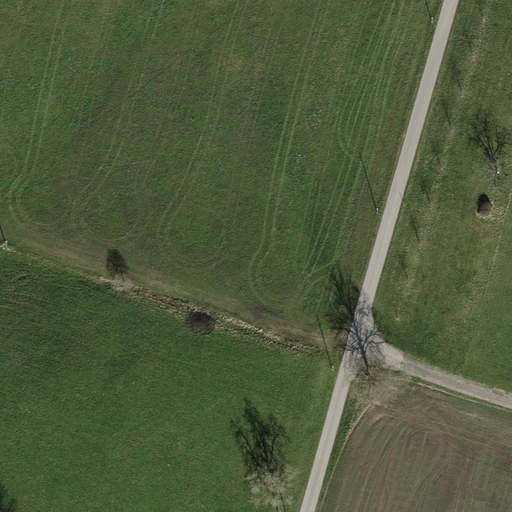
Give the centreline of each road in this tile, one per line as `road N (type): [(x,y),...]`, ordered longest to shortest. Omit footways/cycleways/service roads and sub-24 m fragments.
road 1 (track): [(310,511),(454,0)]
road 2 (track): [(358,344),(511,399)]
